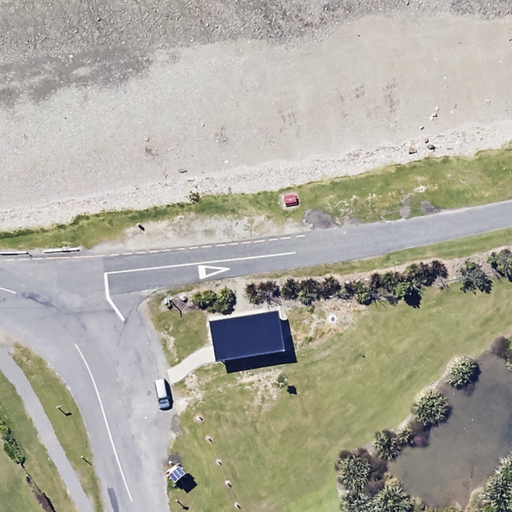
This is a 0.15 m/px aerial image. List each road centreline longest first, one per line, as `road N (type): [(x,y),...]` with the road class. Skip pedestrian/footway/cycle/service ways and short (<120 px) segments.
road 1 (residential): [(32,298),(106,273),(293,252),(511,212)]
road 2 (tertiary): [(32,298),(88,363),(136,511)]
